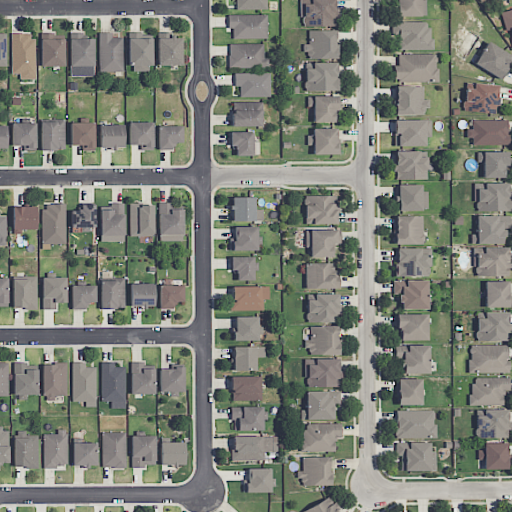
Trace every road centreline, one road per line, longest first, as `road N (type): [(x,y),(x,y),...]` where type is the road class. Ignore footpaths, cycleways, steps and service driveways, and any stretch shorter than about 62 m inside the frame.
road 1 (residential): [(366,0),(371,489)]
road 2 (residential): [(208,495),(202,110)]
road 3 (residential): [(0,177),(367,174)]
road 4 (residential): [(208,495),(0,495)]
road 5 (residential): [(0,336),(206,336)]
road 6 (residential): [(0,7),(203,7)]
road 7 (residential): [(371,489),(511,489)]
